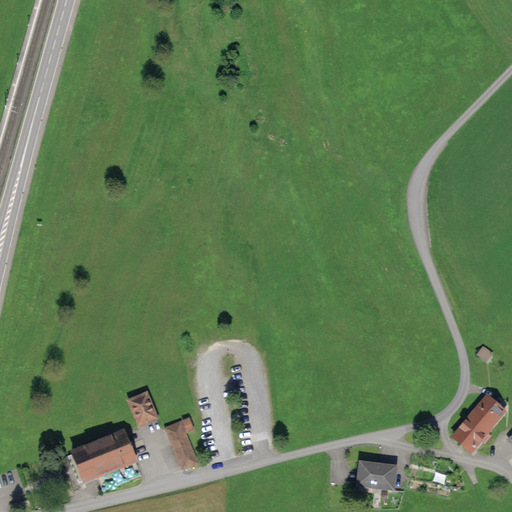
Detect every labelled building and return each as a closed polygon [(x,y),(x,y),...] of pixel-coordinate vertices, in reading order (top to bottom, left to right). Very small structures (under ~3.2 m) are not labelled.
[(493,354),(483,346),(476,355),(486,363),(493,354)] [(148,388),(127,396),(138,424),(159,416),(148,388)] [(510,411),(490,394),(453,437),(473,453),(510,411)] [(181,417),(164,425),(182,466),(199,459),(181,417)] [(126,427),(71,450),(84,482),(139,459),(126,427)] [(400,466),(360,460),(356,485),(397,490),(400,466)]
